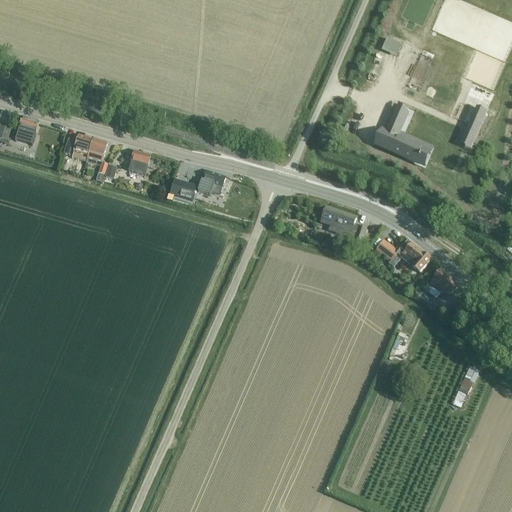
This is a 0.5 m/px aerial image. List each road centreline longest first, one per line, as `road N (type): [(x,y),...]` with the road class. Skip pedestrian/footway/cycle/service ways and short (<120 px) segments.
road 1 (unclassified): [(135,511),(282,181)]
road 2 (tertiary): [(282,181),(0,103)]
road 3 (tertiary): [(511,317),(387,216),(282,181)]
road 4 (unclassified): [(282,181),(366,0)]
